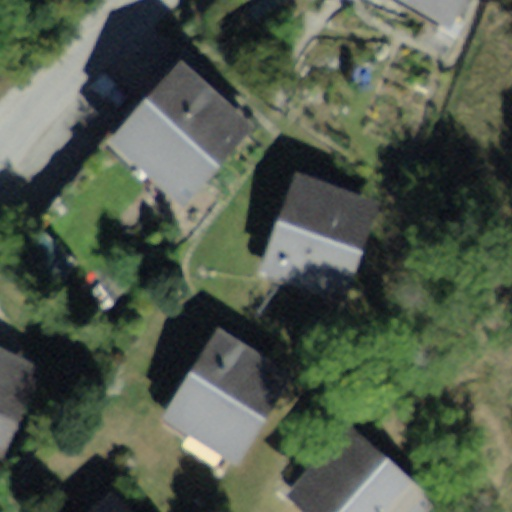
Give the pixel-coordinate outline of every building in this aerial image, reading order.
[(228,103),(153,40),(81,125),(156,188),(228,103)] [(345,182),(265,150),(227,246),(307,278),(345,182)] [(257,352),(185,303),(122,393),(195,442),(257,352)] [(355,511),(391,475),(306,395),(242,463),(293,511),(355,511)] [(116,511),(75,470),(31,511),(116,511)]
